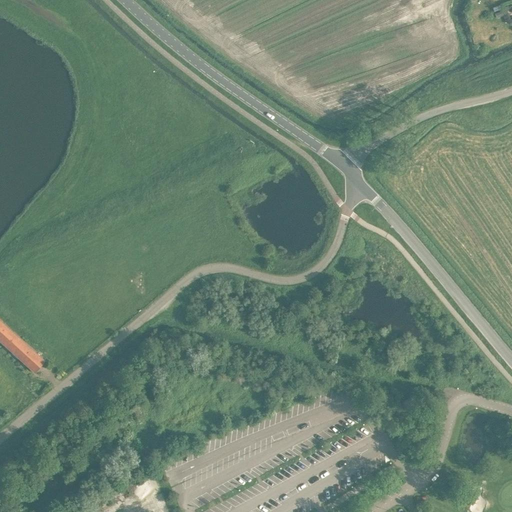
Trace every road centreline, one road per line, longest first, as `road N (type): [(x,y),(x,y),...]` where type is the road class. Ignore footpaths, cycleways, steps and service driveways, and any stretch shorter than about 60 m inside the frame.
road 1 (unclassified): [(0,437),(188,278),(222,268),(287,281),(316,271),(334,251),(353,176)]
road 2 (track): [(460,403),(435,386),(148,311)]
road 3 (tertiary): [(353,176),(124,0)]
road 4 (tertiary): [(511,359),(353,176)]
road 5 (unclassified): [(511,92),(435,112),(390,134),(363,151),(353,176)]
